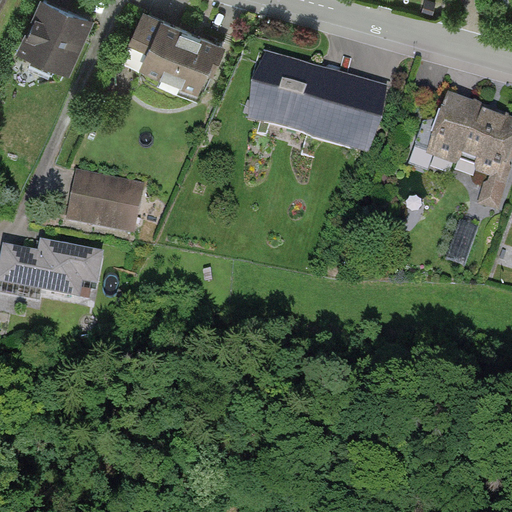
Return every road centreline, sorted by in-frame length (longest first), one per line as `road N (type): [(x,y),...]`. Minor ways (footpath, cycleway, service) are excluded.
road 1 (residential): [(511,59),(290,1)]
road 2 (residential): [(114,0),(25,208)]
